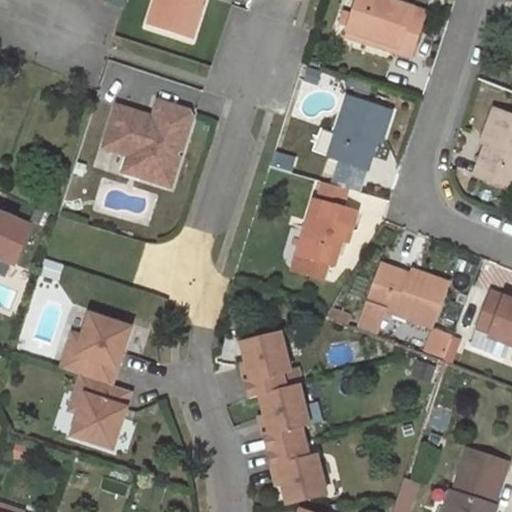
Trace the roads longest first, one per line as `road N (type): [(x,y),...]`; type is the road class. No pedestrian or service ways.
road 1 (residential): [(234,511),(196,355),(209,230),(275,17)]
road 2 (residential): [(511,248),(407,209),(473,0)]
